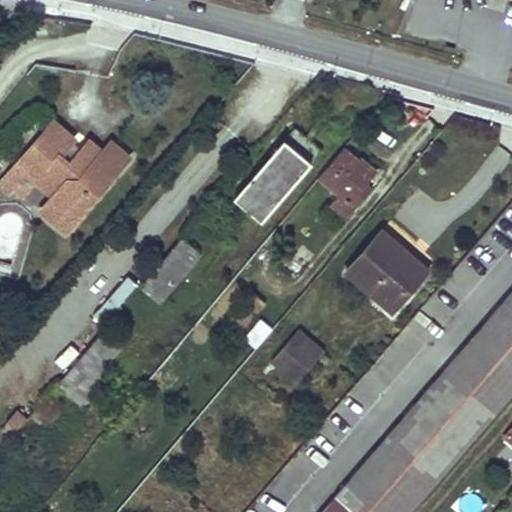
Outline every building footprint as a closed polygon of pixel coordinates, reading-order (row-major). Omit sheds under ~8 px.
[(13,166),(31,182),(29,184),(50,201),(40,214),(62,234),(124,162),(106,146),(98,156),(85,145),(67,166),(57,157),(69,143),(48,126),(13,166)] [(324,152),(294,128),(235,200),(265,224),(324,152)] [(348,149),(320,183),(339,199),(330,209),(347,224),(375,190),(368,185),(377,174),(348,149)] [(180,238),(139,286),(160,305),(201,256),(180,238)] [(427,275),(383,238),(350,276),(393,314),(427,275)] [(268,305),(254,294),(230,324),(244,335),(268,305)] [(511,300),(350,489),(377,511),(412,511),(511,398),(511,300)] [(110,329),(14,442),(24,450),(68,398),(76,405),(128,344),(110,329)] [(325,355),(298,331),(271,362),(298,386),(325,355)] [(511,438),(509,436),(501,444),(511,452),(511,438)] [(355,511),(341,499),(329,511),(355,511)]
